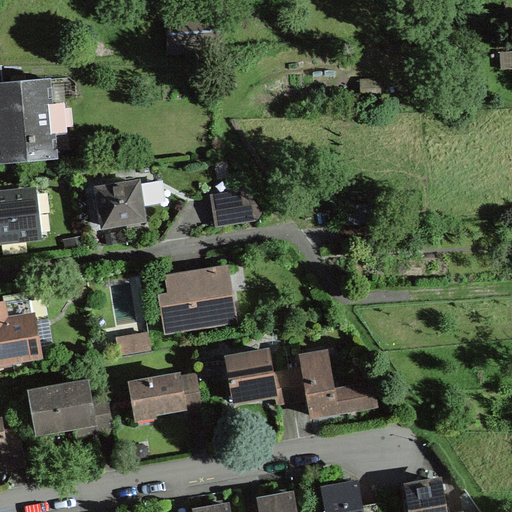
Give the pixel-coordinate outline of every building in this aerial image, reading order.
[(413,16),(431,16),(431,4),(415,4),(413,4),(413,16)] [(220,46),(219,18),(192,20),(170,22),(168,50),(203,47),(220,46)] [(168,66),(202,66),(203,47),(168,50),(168,66)] [(15,82),(3,83),(2,65),(0,65),(0,163),(23,161),(23,159),(27,159),(30,161),(58,158),(51,78),(23,81),(21,84),(16,84),(15,82)] [(363,82),(361,82),(362,94),(379,93),(379,81),(363,82)] [(104,225),(144,219),(141,205),(159,202),(155,181),(138,184),(138,182),(98,189),(101,207),(104,225)] [(257,218),(261,212),(246,190),(211,195),(216,225),(257,218)] [(0,195),(0,239),(7,240),(14,240),(20,239),(27,236),(27,235),(36,234),(36,233),(41,232),(39,213),(34,214),(32,192),(2,196),(0,195)] [(344,211),(343,211),(342,226),(363,225),(363,210),(344,211)] [(363,225),(342,226),(341,226),(342,241),(349,240),(365,239),(364,224),(363,225)] [(185,273),(166,276),(169,294),(159,295),(159,297),(160,297),(166,332),(186,329),(186,327),(236,318),(228,266),(185,273)] [(30,300),(0,304),(0,360),(39,354),(30,300)] [(147,333),(135,335),(138,350),(150,348),(147,333)] [(277,401),(293,399),(288,372),(273,375),(269,351),(227,359),(234,400),(247,397),(275,393),(277,401)] [(303,369),(288,372),(293,399),(308,396),(311,414),(318,413),(377,403),(373,384),(334,391),(328,357),(302,361),(303,369)] [(180,375),(130,383),(136,415),(152,412),(184,406),(184,410),(202,407),(196,375),(180,378),(180,375)] [(88,382),(30,392),(37,431),(57,428),(93,421),(95,431),(112,428),(107,396),(91,399),(88,382)] [(2,418),(0,418),(0,468),(26,464),(20,433),(5,435),(2,418)] [(447,511),(442,481),(406,487),(410,511),(479,511),(466,492),(462,496),(469,507),(463,508),(463,511),(457,511),(447,511)] [(377,511),(376,503),(361,505),(357,482),(329,487),(323,488),(326,511),(377,511)] [(296,511),(293,493),(263,499),(259,500),(260,511),(296,511)]
